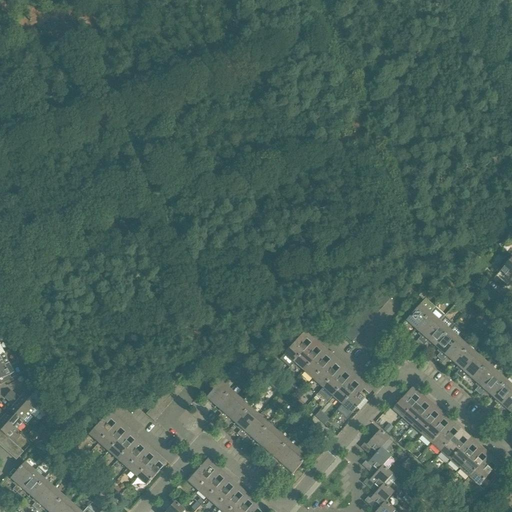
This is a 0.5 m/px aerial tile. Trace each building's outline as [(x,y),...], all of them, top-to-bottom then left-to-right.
[(509,280),(511,277),(511,256),(508,253),(496,268),(499,271),(493,278),(493,279),(496,276),(507,286),(511,282),(509,280)] [(444,295),(449,289),(441,283),(437,288),(444,295)] [(423,301),(425,299),(426,299),(430,295),(424,290),(418,297),(423,301)] [(446,296),(449,300),(450,299),(454,294),(451,291),(446,296)] [(426,299),(425,299),(423,301),(405,321),(406,322),(402,326),(405,329),(409,324),(415,330),(435,307),(426,299)] [(469,307),(464,302),(459,308),(465,313),(469,307)] [(435,307),(415,330),(422,336),(418,340),(420,343),(444,317),(444,316),(435,307)] [(477,314),(471,308),(467,313),(473,318),(477,314)] [(444,317),(420,343),(424,346),(428,341),(434,347),(453,325),(444,317)] [(463,333),(453,325),(434,347),(441,352),(437,357),(440,360),(458,339),(459,339),(463,334),(463,333)] [(294,363),(307,348),(297,339),(284,354),(294,363)] [(468,347),(459,339),(458,339),(440,360),(443,363),(447,358),(453,364),(468,347)] [(477,356),(474,353),(478,348),(472,343),(468,348),(468,347),(453,364),(460,369),(456,374),(459,377),(477,356)] [(317,357),(307,348),(294,363),(304,371),(317,357)] [(0,367),(4,366),(9,363),(4,354),(0,355),(0,367)] [(487,364),(477,356),(459,377),(462,380),(466,375),(472,381),(487,364)] [(317,357),(304,371),(313,380),(326,365),(317,357)] [(496,373),(487,364),(472,381),(479,386),(475,391),(478,394),(496,373)] [(336,373),(326,365),(313,380),(323,388),(336,373)] [(4,366),(0,367),(0,380),(10,375),(4,366)] [(336,373),(323,388),(332,397),(346,382),(336,373)] [(506,381),(496,373),(478,394),(481,396),(485,392),(491,398),(506,381)] [(511,386),(506,381),(491,398),(498,404),(494,408),(497,410),(511,393),(511,386)] [(216,407),(230,391),(221,382),(202,403),(206,406),(210,401),(216,407)] [(346,382),(332,397),(342,405),(355,390),(346,382)] [(297,391),(293,387),(288,393),(292,396),(297,391)] [(365,399),(355,390),(342,405),(352,414),(365,399)] [(11,391),(8,395),(34,418),(35,419),(49,403),(46,396),(43,400),(34,392),(28,398),(24,394),(20,399),(11,391)] [(240,399),(230,391),(216,407),(223,412),(219,417),(222,420),(240,399)] [(511,393),(497,410),(500,413),(504,409),(511,415),(511,413),(511,393)] [(34,418),(8,395),(5,398),(14,406),(9,411),(23,423),(27,426),(34,418)] [(402,419),(415,404),(405,395),(392,410),(402,419)] [(297,398),(296,400),(305,408),(307,406),(297,398)] [(250,407),(240,399),(222,420),(224,422),(229,417),(235,423),(250,407)] [(415,404),(402,419),(412,427),(425,413),(415,404)] [(259,416),(250,407),(235,423),(242,429),(237,434),(241,437),(259,416)] [(0,410),(0,417),(16,431),(23,423),(9,411),(5,416),(0,410)] [(425,413),(412,427),(421,436),(434,421),(425,413)] [(269,424),(259,416),(241,437),(244,439),(248,434),(255,440),(269,424)] [(16,431),(0,417),(0,431),(8,439),(16,431)] [(50,428),(51,427),(56,422),(56,421),(51,417),(45,423),(47,425),(50,428)] [(98,443),(112,429),(102,420),(89,435),(98,443)] [(444,429),(434,421),(421,436),(431,444),(444,429)] [(269,424),(255,440),(261,446),(256,450),(260,454),(278,433),(269,424)] [(389,424),(384,430),(388,433),(393,428),(389,424)] [(112,429),(98,443),(108,452),(121,437),(112,429)] [(453,438),(444,429),(431,444),(440,453),(453,438)] [(373,458),(381,448),(389,439),(379,431),(367,444),(375,452),(371,456),(373,458)] [(31,444),(38,436),(34,433),(27,441),(31,444)] [(278,433),(260,454),(263,456),(267,451),(273,457),(288,441),(278,433)] [(121,437),(108,452),(117,460),(131,445),(121,437)] [(453,438),(440,453),(450,461),(463,446),(453,438)] [(288,441),(273,457),(280,463),(275,468),(278,471),(297,450),(288,441)] [(479,446),(477,444),(471,450),(474,452),(479,446)] [(131,445),(117,460),(127,469),(140,454),(131,445)] [(463,446),(450,461),(459,469),(472,454),(463,446)] [(381,448),(373,458),(369,463),(376,469),(371,474),(374,476),(382,467),(391,457),(381,448)] [(297,450),(278,471),(281,473),(286,468),(293,475),(307,459),(297,450)] [(78,466),(84,460),(77,453),(71,460),(78,466)] [(150,462),(140,454),(127,469),(137,477),(150,462)] [(472,454),(459,469),(469,478),(482,463),(472,454)] [(150,462),(137,477),(147,486),(160,471),(150,462)] [(17,493),(35,472),(25,463),(11,479),(17,485),(13,490),(17,493)] [(436,467),(431,463),(426,469),(431,473),(436,467)] [(482,463),(469,478),(484,490),(493,480),(488,476),(492,472),(482,463)] [(198,491),(211,476),(201,467),(188,482),(198,491)] [(382,467),(374,476),(370,481),(377,487),(373,492),(375,494),(383,484),(392,475),(382,467)] [(35,472),(17,493),(20,495),(24,491),(30,496),(45,480),(35,472)] [(220,484),(211,476),(198,491),(207,499),(220,484)] [(45,480),(30,496),(36,502),(32,506),(36,509),(54,488),(45,480)] [(220,484),(207,499),(217,507),(230,493),(220,484)] [(383,484),(375,494),(371,498),(378,505),(374,510),(376,511),(385,503),(393,493),(383,484)] [(54,488),(36,509),(39,511),(43,507),(48,511),(50,511),(64,497),(54,488)] [(215,511),(229,511),(239,501),(230,493),(217,507),(214,511),(215,511)] [(411,499),(410,498),(406,495),(402,500),(412,509),(411,499)] [(64,497),(50,511),(67,511),(73,505),(64,497)] [(246,511),(249,509),(239,501),(229,511),(246,511)] [(183,511),(184,511),(175,503),(166,511),(183,511)] [(385,503),(376,511),(375,511),(392,511),(394,511),(385,503)]
